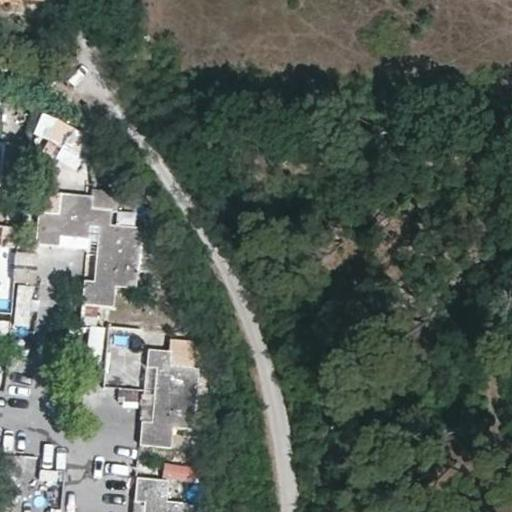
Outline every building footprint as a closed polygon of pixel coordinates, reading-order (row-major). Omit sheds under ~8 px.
[(57,157),(56,185),(85,186),(86,154),(71,154),(72,120),(37,119),(35,156),(57,157)] [(87,239),(89,226),(90,208),(92,196),(62,193),(59,214),(38,212),(36,243),(58,246),(59,236),(87,239)] [(112,210),(90,208),(89,226),(99,227),(96,255),(138,258),(142,228),(110,225),(112,210)] [(135,288),(138,258),(96,255),(93,279),(84,279),(82,304),(113,307),(115,286),(135,288)] [(13,282),(12,324),(30,325),(31,283),(13,282)] [(0,316),(0,333),(8,334),(8,316),(0,316)] [(85,364),(100,364),(101,325),(86,325),(85,364)] [(196,398),(199,369),(170,365),(171,351),(149,349),(146,367),(157,368),(154,395),(196,398)] [(193,428),(196,398),(154,395),(152,422),(141,422),(140,443),(170,446),(173,427),(193,428)] [(144,502),(143,511),(185,511),(187,503),(167,500),(168,480),(136,477),(135,501),(144,502)]
